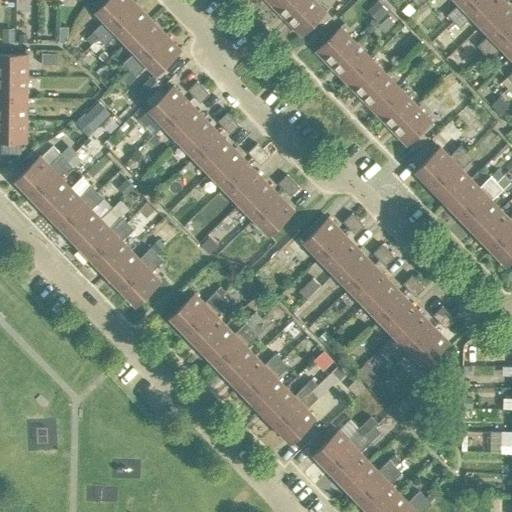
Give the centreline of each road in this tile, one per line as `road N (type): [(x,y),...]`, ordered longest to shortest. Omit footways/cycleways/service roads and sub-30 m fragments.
road 1 (residential): [(169,0),(313,174),(366,196),(460,298),(511,311)]
road 2 (residential): [(288,511),(0,213)]
